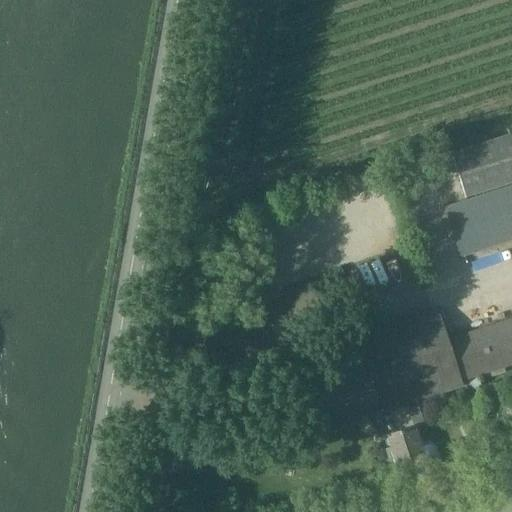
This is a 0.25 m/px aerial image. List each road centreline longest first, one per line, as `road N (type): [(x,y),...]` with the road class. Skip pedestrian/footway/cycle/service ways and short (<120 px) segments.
road 1 (tertiary): [(90,511),(177,0)]
road 2 (track): [(511,269),(354,316),(309,388),(265,397),(111,394)]
